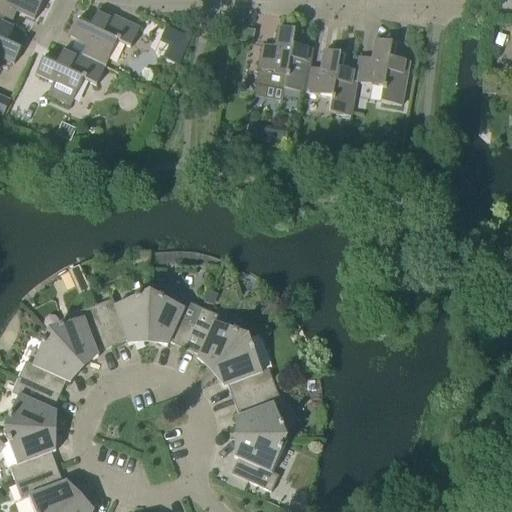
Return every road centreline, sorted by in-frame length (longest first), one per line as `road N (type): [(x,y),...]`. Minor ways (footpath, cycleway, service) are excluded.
road 1 (residential): [(181,474),(196,454),(199,411),(190,394),(159,374),(125,375),(95,393),(83,425),(91,460)]
road 2 (residential): [(330,3),(118,0)]
road 3 (residential): [(511,10),(330,3)]
